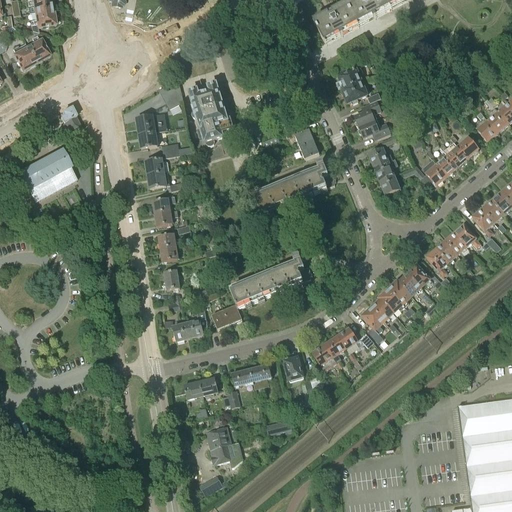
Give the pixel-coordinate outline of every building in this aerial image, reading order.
[(35,15),(53,12),(51,0),(32,0),(33,2),(27,3),(28,9),(34,8),(28,9),(29,16),(35,15)] [(107,0),(108,3),(112,4),(112,8),(121,9),(121,8),(124,7),(124,0),(107,0)] [(357,27),(372,19),(374,22),(377,20),(376,18),(390,10),(385,0),(357,0),(346,6),(357,27)] [(385,0),(390,10),(405,2),(406,4),(410,3),(408,0),(385,0)] [(10,3),(13,19),(20,18),(17,2),(10,3)] [(357,27),(346,6),(331,14),(328,16),(313,24),(324,45),(340,37),(341,39),(344,37),(343,35),(357,27)] [(56,27),(53,12),(35,15),(36,22),(31,23),(32,33),(38,35),(37,31),(56,27)] [(34,46),(27,50),(36,66),(50,58),(41,42),(39,43),(36,38),(34,37),(31,39),(34,46)] [(22,73),(36,66),(27,50),(21,53),(18,48),(13,51),(16,56),(14,57),(22,73)] [(360,53),(350,59),(352,63),(362,58),(360,53)] [(367,66),(364,60),(359,63),(353,66),(355,71),(367,66)] [(339,87),(342,93),(362,85),(359,78),(363,77),(361,71),(338,80),(341,86),(339,87)] [(367,98),(362,85),(342,93),(347,106),(351,105),(352,107),(358,105),(357,102),(367,98)] [(214,143),(222,140),(224,145),(235,141),(227,114),(225,114),(217,87),(209,89),(210,94),(199,98),(197,93),(190,95),(194,110),(193,110),(194,113),(193,114),(192,115),(192,116),(192,117),(192,118),(192,119),(193,119),(193,120),(194,121),(195,121),(196,121),(197,124),(198,124),(200,132),(197,133),(200,141),(203,140),(205,146),(206,145),(206,146),(206,147),(207,147),(207,148),(208,148),(208,149),(209,149),(210,149),(211,149),(212,148),(213,148),(214,147),(214,146),(214,145),(214,144),(214,143)] [(184,105),(182,98),(180,91),(163,100),(167,106),(170,113),(179,108),(184,105)] [(367,100),(370,106),(376,103),(381,101),(378,96),(367,100)] [(494,110),(491,106),(487,102),(484,105),(491,113),(494,110)] [(376,103),(370,106),(364,109),(367,114),(354,119),(356,124),(356,125),(355,126),(356,129),(357,129),(358,129),(359,130),(377,123),(375,116),(381,114),(376,103)] [(509,127),(511,123),(511,109),(509,106),(498,115),(509,127)] [(76,119),(72,111),(72,110),(62,115),(64,118),(61,120),(64,126),(63,127),(65,131),(67,131),(70,138),(71,137),(74,144),(85,139),(81,132),(82,131),(76,119)] [(498,136),(509,127),(498,115),(488,124),(498,136)] [(138,138),(156,134),(156,135),(161,134),(158,118),(150,119),(149,116),(143,117),(144,120),(135,121),(138,138)] [(378,142),(390,137),(386,126),(380,129),(377,123),(359,130),(360,132),(359,132),(358,133),(360,136),(360,137),(361,136),(363,141),(375,136),(378,142)] [(488,145),(498,136),(488,124),(477,133),(488,145)] [(299,150),(314,144),(309,132),(295,138),(299,150)] [(158,149),(156,135),(156,134),(138,138),(141,152),(158,149)] [(279,144),(277,139),(277,138),(262,144),(265,156),(270,155),(269,148),(279,144)] [(394,139),(381,144),(383,149),(396,144),(394,139)] [(458,149),(468,162),(479,153),(468,140),(458,149)] [(319,157),(314,144),(299,150),(305,163),(319,157)] [(443,154),(447,159),(458,171),(468,162),(458,149),(454,145),(453,145),(447,151),(444,147),(440,150),(443,154)] [(163,155),(179,152),(178,146),(161,148),(163,155)] [(368,157),(374,172),(389,165),(393,163),(390,155),(385,157),(383,151),(368,157)] [(17,177),(26,194),(28,193),(70,170),(71,169),(62,152),(17,177)] [(179,152),(163,155),(164,161),(180,158),(179,152)] [(248,165),(264,159),(262,154),(246,160),(248,165)] [(437,168),(447,180),(458,171),(447,159),(437,168)] [(145,164),(147,179),(165,176),(168,175),(170,175),(168,165),(166,163),(163,164),(162,161),(145,164)] [(394,179),(389,165),(374,172),(380,185),(394,179)] [(319,174),(254,201),(262,219),(327,192),(327,191),(335,188),(334,185),(336,185),(335,181),(334,182),(333,177),(328,177),(323,166),(317,168),(319,174)] [(447,180),(437,168),(426,177),(432,184),(432,185),(434,188),(435,187),(437,189),(447,180)] [(424,178),(419,172),(415,176),(420,182),(424,178)] [(168,175),(165,176),(147,179),(149,192),(167,189),(170,188),(168,175)] [(394,179),(380,185),(385,198),(400,192),(394,179)] [(186,184),(170,188),(171,194),(187,190),(186,184)] [(203,186),(191,189),(193,195),(205,192),(203,186)] [(511,190),(510,187),(500,196),(511,209),(511,190)] [(511,209),(500,196),(491,204),(503,219),(511,210),(511,209)] [(152,204),(155,217),(171,214),(169,206),(176,205),(175,199),(168,200),(168,201),(152,204)] [(491,204),(482,212),(494,226),(503,219),(491,204)] [(489,231),(494,226),(482,212),(480,213),(480,212),(476,215),(477,216),(472,220),(485,234),(489,239),(493,236),(489,231)] [(177,213),(171,214),(155,217),(157,230),(173,227),(172,221),(179,219),(177,213)] [(456,235),(454,236),(466,250),(472,245),(477,250),(480,247),(476,242),(464,227),(459,231),(455,234),(456,235)] [(189,228),(177,231),(179,237),(190,234),(189,228)] [(457,258),(466,250),(454,236),(445,244),(457,258)] [(160,253),(176,250),(174,237),(158,239),(160,253)] [(487,245),(490,248),(496,255),(501,251),(492,241),(487,245)] [(448,266),(457,258),(445,244),(436,252),(448,266)] [(207,260),(218,258),(218,257),(217,251),(216,245),(210,246),(211,253),(205,254),(207,260)] [(176,250),(160,253),(163,265),(178,263),(176,250)] [(443,271),(448,266),(436,252),(434,253),(434,252),(430,256),(431,256),(426,260),(443,279),(447,276),(443,271)] [(304,271),(300,259),(293,262),(296,268),(231,295),(236,308),(238,312),(304,285),(311,282),(311,279),(312,279),(312,275),(310,275),(310,270),(304,271)] [(417,269),(408,277),(420,291),(425,286),(429,290),(433,287),(438,291),(443,286),(441,285),(434,277),(429,281),(417,269)] [(177,273),(164,276),(167,293),(180,291),(177,273)] [(397,284),(412,299),(420,291),(408,277),(405,280),(404,279),(398,284),(397,284)] [(412,299),(397,284),(388,292),(405,310),(409,306),(407,304),(412,299)] [(379,302),(393,316),(398,311),(401,314),(405,310),(388,292),(379,301),(380,301),(379,302)] [(209,304),(213,302),(212,297),(203,299),(204,309),(210,308),(209,304)] [(202,300),(195,302),(197,308),(204,307),(202,300)] [(378,319),(384,324),(386,327),(391,323),(389,320),(393,316),(379,302),(373,307),(375,308),(372,311),(378,319)] [(183,311),(181,304),(176,305),(168,307),(170,314),(183,311)] [(238,312),(236,308),(224,313),(230,328),(242,322),(238,312)] [(373,330),(368,335),(384,352),(389,348),(383,341),(379,336),(383,332),(380,329),(384,324),(378,319),(372,311),(363,319),(373,330)] [(230,328),(224,313),(212,318),(217,333),(230,328)] [(200,323),(186,326),(190,341),(203,338),(200,323)] [(177,344),(190,341),(186,326),(173,329),(177,344)] [(401,336),(397,331),(392,326),(389,330),(393,334),(398,339),(401,336)] [(349,331),(337,339),(346,353),(357,345),(359,347),(363,348),(364,347),(368,351),(374,346),(366,336),(357,344),(349,331)] [(333,361),(346,353),(337,339),(324,348),(333,361)] [(336,366),(333,361),(324,348),(312,356),(323,373),(325,374),(337,366),(336,366)] [(290,385),(304,381),(298,360),(284,364),(290,385)] [(250,372),(253,385),(255,392),(269,389),(267,382),(272,380),(269,367),(250,372)] [(253,385),(250,372),(231,377),(235,390),(253,385)] [(320,382),(318,382),(317,380),(310,382),(313,393),(315,397),(321,395),(320,392),(322,391),(324,387),(323,384),(320,382)] [(199,385),(202,399),(218,395),(215,381),(199,385)] [(318,408),(315,397),(313,393),(310,382),(304,383),(307,393),(309,402),(312,410),(318,408)] [(202,399),(199,385),(184,388),(187,402),(202,399)] [(228,399),(229,399),(231,408),(232,411),(233,413),(237,412),(237,410),(241,409),(237,393),(228,396),(228,399)] [(232,411),(231,408),(229,399),(228,399),(223,400),(225,409),(227,416),(232,414),(231,411),(232,411)] [(511,511),(511,402),(458,409),(471,510),(459,511),(511,511)] [(198,421),(208,419),(206,411),(200,412),(201,415),(197,416),(198,421)] [(291,423),(267,426),(268,436),(292,433),(291,423)] [(215,467),(229,463),(232,471),(237,470),(235,461),(227,430),(207,436),(215,467)] [(206,500),(224,489),(217,479),(200,489),(206,500)]
